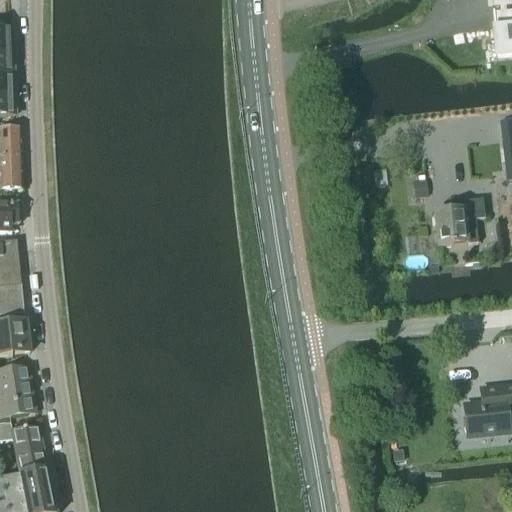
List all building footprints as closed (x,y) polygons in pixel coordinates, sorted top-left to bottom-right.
[(0,59),(13,59),(12,33),(0,33),(0,59)] [(0,80),(14,80),(14,77),(13,59),(0,59),(0,80)] [(0,101),(14,101),(14,82),(14,80),(0,80),(0,101)] [(14,101),(0,101),(0,119),(15,119),(14,101)] [(511,183),(511,123),(500,124),(506,184),(511,183)] [(0,162),(22,162),(21,132),(0,132),(0,162)] [(22,162),(0,162),(0,192),(23,192),(22,162)] [(425,185),(413,185),(414,199),(426,199),(425,185)] [(449,215),(433,217),(437,251),(477,246),(475,223),(484,222),(482,203),(448,206),(449,215)] [(18,227),(18,206),(0,206),(0,235),(11,235),(10,227),(18,227)] [(0,318),(24,316),(16,245),(0,246),(0,318)] [(0,360),(12,360),(12,357),(29,355),(26,326),(0,328),(0,360)] [(0,414),(1,420),(1,421),(9,420),(35,416),(27,371),(0,375),(0,414)] [(481,408),(463,410),(467,442),(509,438),(507,418),(511,417),(511,390),(480,394),(481,408)] [(19,477),(49,472),(40,430),(12,433),(11,429),(7,429),(6,428),(0,428),(0,445),(14,443),(19,477)] [(0,511),(55,511),(49,474),(49,472),(19,477),(0,480),(0,511)]
